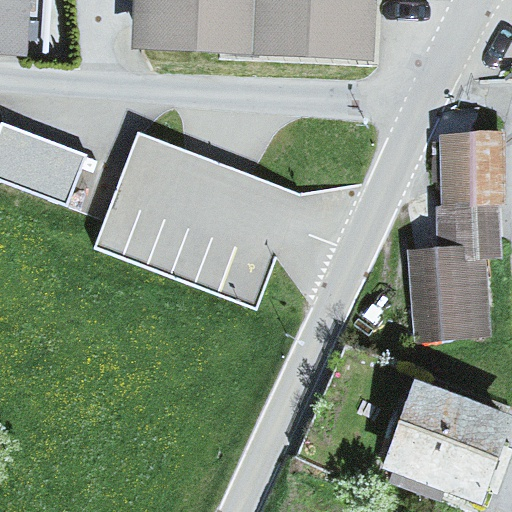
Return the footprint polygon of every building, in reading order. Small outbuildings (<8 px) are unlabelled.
[(13,0),(0,0),(0,41),(13,42),(13,0)] [(358,0),(115,0),(114,48),(357,55),(358,0)] [(0,123),(0,187),(72,212),(91,155),(0,123)] [(413,131),(394,325),(469,332),(488,139),(413,131)] [(493,413),(397,371),(359,456),(456,499),(493,413)]
